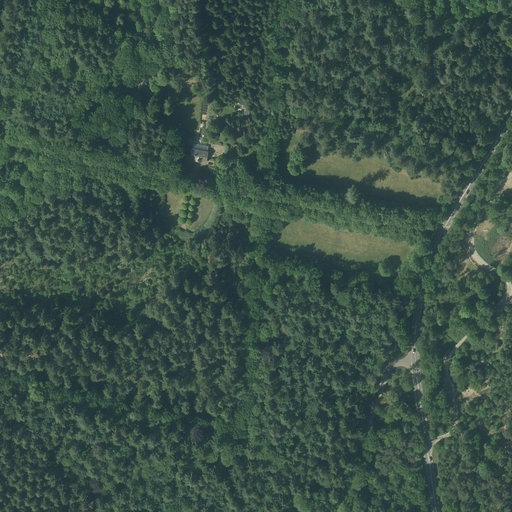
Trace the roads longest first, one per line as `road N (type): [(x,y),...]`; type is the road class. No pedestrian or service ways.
road 1 (track): [(404,301),(275,273),(251,428),(96,478),(82,511)]
road 2 (track): [(305,511),(268,441),(251,428),(0,382)]
road 3 (unclassified): [(336,511),(385,373),(414,364)]
road 4 (secondary): [(435,511),(414,364)]
road 5 (secondary): [(414,364),(417,296),(443,229)]
road 6 (secondary): [(443,229),(511,116)]
road 7 (track): [(96,478),(0,403)]
